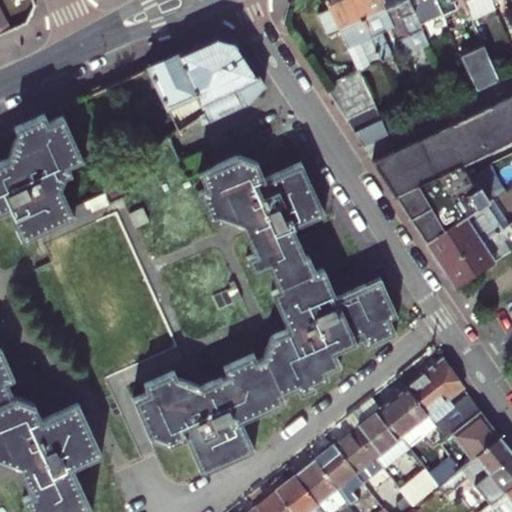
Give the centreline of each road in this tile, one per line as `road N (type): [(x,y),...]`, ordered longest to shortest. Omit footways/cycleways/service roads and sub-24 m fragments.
road 1 (residential): [(440,319),(239,0)]
road 2 (residential): [(440,319),(194,511)]
road 3 (tertiary): [(75,48),(221,0)]
road 4 (unknown): [(340,161),(471,98)]
road 5 (residential): [(511,416),(440,319)]
